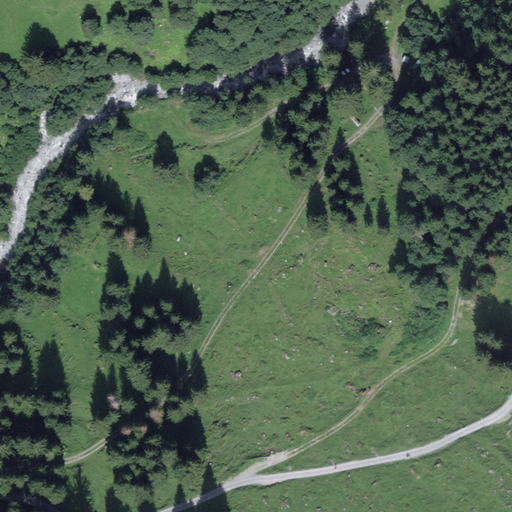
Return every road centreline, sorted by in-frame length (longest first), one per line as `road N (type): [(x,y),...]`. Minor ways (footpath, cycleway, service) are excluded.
road 1 (track): [(0,475),(86,455),(186,379),(323,172),(397,91),(392,57),(218,140),(180,134),(152,112)]
road 2 (track): [(511,205),(468,264),(449,340),(404,365),(350,418),(241,479)]
road 3 (track): [(155,511),(241,479),(413,454),(511,402)]
